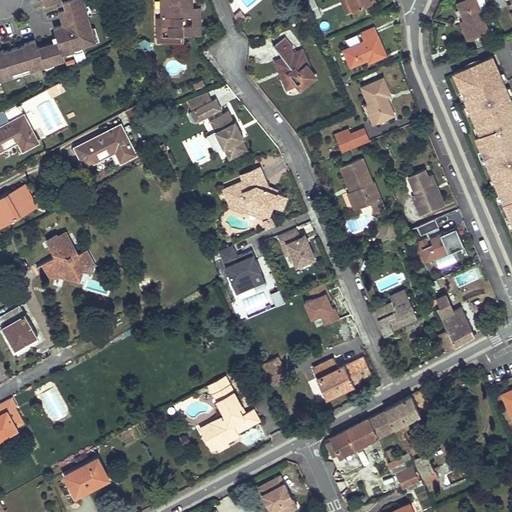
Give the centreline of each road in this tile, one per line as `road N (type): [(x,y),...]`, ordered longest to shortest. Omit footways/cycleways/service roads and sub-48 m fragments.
road 1 (residential): [(222,0),(234,46),(231,72),(302,170),(389,397)]
road 2 (residential): [(511,284),(416,55),(424,5)]
road 3 (residential): [(167,511),(308,437)]
road 4 (residential): [(389,397),(511,329)]
